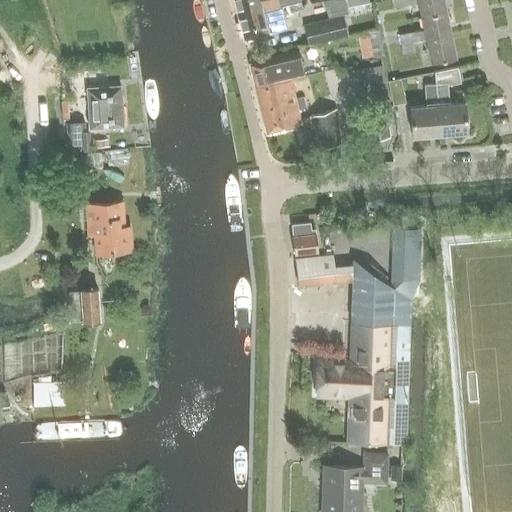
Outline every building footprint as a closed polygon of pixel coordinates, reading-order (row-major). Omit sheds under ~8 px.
[(300,0),(233,0),(237,14),(258,9),(259,12),(280,7),(300,1),(300,0)] [(349,13),(347,7),(345,0),(328,0),(324,1),(327,18),(343,15),(349,13)] [(404,0),(405,4),(418,2),(421,16),(446,11),(443,0),(404,0)] [(285,29),(280,7),(259,12),(258,9),(237,14),(243,39),(285,29)] [(411,32),(413,42),(426,39),(450,34),(446,11),(421,16),(424,29),(411,32)] [(343,15),(327,18),(303,24),(308,45),(348,35),(343,15)] [(377,30),(368,32),(372,56),(382,55),(383,54),(378,30),(377,30)] [(401,44),(413,42),(411,32),(399,34),(401,44)] [(426,39),(431,62),(455,57),(450,34),(426,39)] [(413,42),(401,44),(403,53),(414,51),(413,42)] [(255,88),(292,79),(305,76),(298,51),(268,59),(268,60),(249,65),(255,88)] [(447,84),(460,82),(457,67),(434,72),(435,83),(446,83),(447,84)] [(393,104),(405,102),(400,78),(388,81),(393,104)] [(255,88),(266,134),(286,129),(286,128),(301,125),(297,108),(295,99),(293,92),(295,92),(292,79),(255,88)] [(412,136),(439,134),(435,83),(424,84),(426,106),(410,107),(412,136)] [(446,83),(435,83),(439,134),(466,131),(464,102),(448,104),(447,84),(446,83)] [(90,129),(123,126),(120,86),(88,88),(90,129)] [(385,88),(367,92),(369,103),(388,99),(385,88)] [(295,99),(297,108),(304,106),(302,97),(295,99)] [(333,109),(331,102),(323,104),(325,112),(309,115),(313,148),(341,144),(336,108),(333,109)] [(368,140),(390,137),(386,112),(365,116),(368,140)] [(86,131),(85,121),(65,122),(68,151),(91,150),(89,131),(86,131)] [(96,148),(109,148),(108,140),(95,140),(96,148)] [(124,226),(122,201),(86,204),(88,235),(94,235),(95,253),(131,250),(130,226),(124,226)] [(310,230),(309,223),(291,225),(293,236),(292,236),(292,240),(287,246),(293,251),(294,254),(317,251),(315,229),(310,230)] [(391,326),(409,326),(410,300),(353,259),(351,324),(391,326)] [(82,323),(100,322),(97,288),(79,289),(82,323)] [(349,357),(318,356),(316,397),(345,398),(345,396),(348,396),(347,443),(387,444),(391,326),(351,324),(349,357)] [(387,444),(405,445),(409,326),(391,326),(387,444)] [(33,406),(64,405),(64,386),(32,387),(33,406)] [(113,421),(25,424),(25,442),(113,439),(113,421)] [(386,483),(387,454),(363,453),(363,467),(362,467),(324,466),(322,511),(360,511),(361,482),(386,483)] [(399,481),(400,466),(392,466),(391,481),(399,481)]
